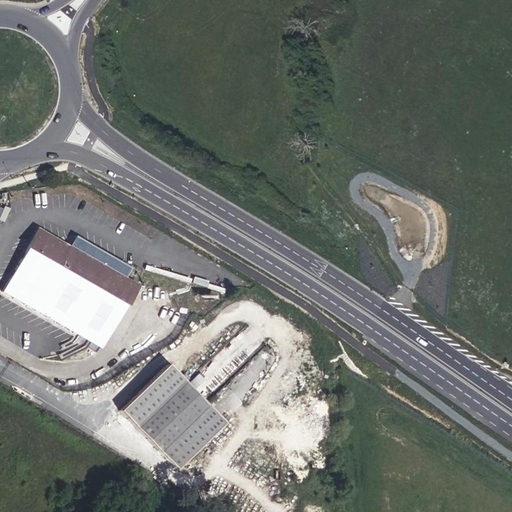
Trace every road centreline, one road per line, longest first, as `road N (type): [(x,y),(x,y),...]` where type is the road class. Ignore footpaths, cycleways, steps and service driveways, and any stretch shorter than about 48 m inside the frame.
road 1 (primary): [(43,149),(87,158),(225,236),(511,426)]
road 2 (primary): [(511,399),(130,149),(88,114),(74,87)]
road 3 (unclassified): [(75,169),(303,303),(511,456)]
